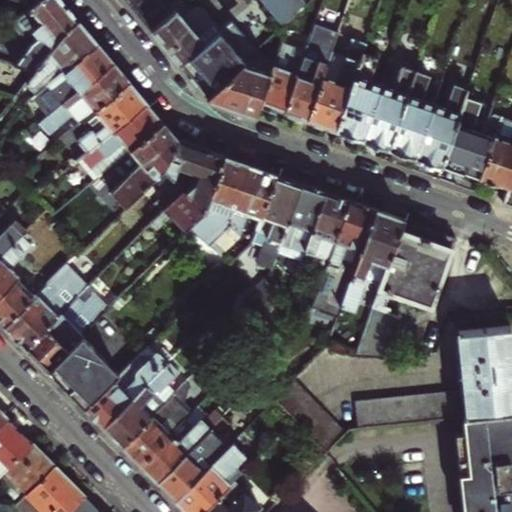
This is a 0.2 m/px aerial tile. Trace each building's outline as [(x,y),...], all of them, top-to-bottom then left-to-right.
[(60,0),(37,0),(31,5),(12,21),(14,23),(12,25),(21,36),(23,34),(25,35),(27,36),(28,35),(33,31),(37,36),(31,41),(13,62),(33,70),(62,32),(77,20),(64,4),(60,0)] [(127,0),(126,1),(132,9),(137,15),(154,0),(127,0)] [(158,0),(154,0),(137,15),(145,24),(151,31),(170,14),(168,12),(158,0)] [(261,0),(282,25),(308,0),(261,0)] [(170,14),(151,31),(166,49),(178,63),(220,29),(199,3),(182,18),(174,9),(168,12),(170,14)] [(62,32),(33,70),(25,81),(35,93),(96,42),(86,31),(77,20),(62,32)] [(220,29),(178,63),(192,80),(206,97),(242,63),(257,49),(230,20),(220,29)] [(304,51),(283,111),(296,115),(307,119),(331,51),(337,33),(314,24),(304,51)] [(331,51),(307,119),(321,124),(336,129),(362,53),(366,41),(352,37),(345,55),(331,51)] [(96,42),(35,93),(30,97),(47,117),(112,62),(103,52),(96,42)] [(269,74),(259,102),(271,106),(283,111),(304,51),(280,43),(269,74)] [(362,53),(336,129),(350,134),(361,138),(382,78),(370,74),(377,58),(362,53)] [(112,62),(47,117),(39,123),(48,133),(72,114),(79,122),(82,120),(128,81),(119,71),(112,62)] [(242,63),(206,97),(222,102),(246,111),(255,114),(259,102),(269,74),(242,63)] [(382,78),(361,138),(373,142),(387,147),(414,71),(401,66),(394,83),(382,78)] [(414,71),(387,147),(401,152),(412,156),(434,97),(423,93),(428,75),(414,71)] [(82,120),(79,122),(75,125),(83,135),(67,149),(75,160),(77,159),(83,154),(145,102),(137,91),(128,81),(82,120)] [(434,97),(412,156),(427,161),(440,166),(465,96),(467,90),(452,84),(446,101),(434,97)] [(465,96),(440,166),(461,173),(462,170),(470,173),(478,176),(493,134),(482,130),(487,116),(477,113),(481,102),(465,96)] [(83,154),(77,159),(93,179),(121,156),(162,122),(154,112),(145,102),(83,154)] [(493,134),(478,176),(492,181),(507,186),(502,201),(511,204),(511,120),(493,114),(487,116),(482,130),(493,134)] [(162,122),(121,156),(132,169),(111,190),(126,205),(152,180),(163,169),(176,139),(168,130),(162,122)] [(176,139),(163,169),(172,178),(177,167),(193,173),(190,181),(182,188),(184,191),(204,212),(210,198),(222,155),(186,142),(176,139)] [(204,212),(191,225),(210,244),(226,228),(234,205),(237,206),(244,186),(240,185),(247,164),(234,159),(222,155),(210,198),(204,212)] [(226,228),(210,244),(219,254),(239,236),(248,211),(260,215),(275,174),(263,170),(247,164),(240,185),(244,186),(237,206),(234,205),(226,228)] [(163,169),(152,180),(170,197),(158,208),(162,212),(165,210),(184,191),(182,188),(172,178),(163,169)] [(275,174),(260,215),(256,229),(252,241),(263,245),(257,262),(270,267),(278,248),(300,183),(286,178),(275,174)] [(300,183),(278,248),(302,256),(302,255),(324,191),(311,187),(300,183)] [(184,191),(165,210),(173,218),(185,231),(191,225),(204,212),(184,191)] [(324,191),(302,255),(311,258),(310,260),(325,265),(348,199),(334,195),(324,191)] [(327,298),(341,302),(374,209),(361,204),(348,199),(325,265),(310,307),(322,312),(327,298)] [(365,278),(380,283),(403,219),(387,213),(374,209),(341,302),(341,304),(355,308),(365,278)] [(159,231),(173,218),(165,210),(162,212),(151,224),(159,231)] [(21,235),(25,232),(26,231),(6,211),(0,217),(0,234),(11,225),(21,235)] [(380,283),(354,356),(383,357),(397,317),(388,313),(390,309),(384,307),(390,292),(430,306),(454,237),(428,228),(403,219),(380,283)] [(0,256),(21,235),(11,225),(0,234),(0,256)] [(21,235),(0,256),(0,294),(18,276),(7,264),(14,263),(31,245),(26,241),(30,237),(25,232),(21,235)] [(302,256),(295,278),(303,281),(310,260),(311,258),(302,255),(302,256)] [(36,294),(4,325),(15,336),(25,347),(76,296),(80,292),(59,271),(36,294)] [(18,276),(0,294),(0,320),(4,325),(36,294),(18,276)] [(258,310),(262,307),(276,292),(266,281),(260,282),(246,297),(258,310)] [(276,292),(262,307),(269,314),(283,299),(276,292)] [(76,296),(25,347),(35,357),(46,368),(81,334),(108,307),(94,293),(83,303),(76,296)] [(119,296),(111,304),(117,310),(125,302),(119,296)] [(269,314),(262,307),(258,310),(243,324),(251,331),(269,314)] [(462,415),(511,410),(511,354),(509,324),(457,329),(461,367),(456,367),(458,379),(462,378),(465,406),(459,407),(457,390),(354,400),(357,426),(462,415)] [(81,334),(46,368),(65,387),(85,407),(119,373),(81,334)] [(119,373),(85,407),(94,416),(103,425),(169,361),(174,356),(165,346),(158,352),(149,343),(119,373)] [(169,361),(103,425),(112,435),(122,444),(174,393),(165,384),(179,371),(169,361)] [(258,382),(240,364),(233,371),(251,389),(258,382)] [(174,393),(122,444),(130,454),(139,463),(189,414),(176,401),(179,398),(185,397),(195,388),(188,380),(174,393)] [(324,452),(343,432),(293,380),(281,391),(274,399),(313,441),(324,452)] [(267,392),(274,399),(281,391),(275,385),(267,392)] [(189,414),(139,463),(149,472),(157,481),(223,416),(216,409),(206,417),(196,408),(189,414)] [(459,486),(511,480),(511,410),(462,415),(464,431),(466,457),(456,458),(459,486)] [(7,416),(0,422),(0,473),(5,469),(32,441),(19,429),(7,416)] [(165,489),(174,499),(227,446),(217,435),(229,423),(223,416),(157,481),(165,489)] [(466,457),(464,431),(454,432),(456,458),(466,457)] [(32,441),(5,469),(13,478),(0,490),(0,494),(12,507),(14,505),(55,465),(43,452),(32,441)] [(187,511),(199,511),(239,474),(241,472),(234,465),(244,454),(232,441),(227,446),(174,499),(184,509),(187,511)] [(324,452),(313,441),(308,446),(319,457),(324,452)] [(55,465),(14,505),(21,511),(101,511),(79,489),(55,465)] [(252,511),(258,506),(243,491),(243,478),(239,474),(199,511),(252,511)] [(511,511),(511,480),(459,486),(461,511),(511,511)]
